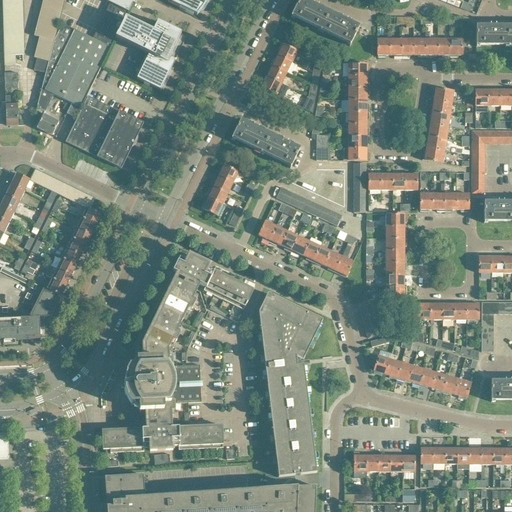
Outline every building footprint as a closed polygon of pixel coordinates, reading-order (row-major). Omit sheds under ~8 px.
[(107,0),(106,2),(110,4),(128,13),(132,4),(135,5),(137,0),(107,0)] [(168,0),(167,2),(197,16),(198,15),(200,13),(201,11),(202,10),(203,8),(204,6),(206,4),(206,2),(207,0),(168,0)] [(320,32),(331,12),(307,0),(300,0),(291,18),(292,19),(293,17),(321,30),(320,32)] [(349,47),(360,26),(331,12),(320,32),(321,33),(322,31),(350,45),(349,47)] [(413,29),(413,18),(402,18),(402,25),(406,25),(406,28),(413,29)] [(173,66),(175,61),(169,58),(170,56),(179,38),(181,34),(158,23),(153,32),(125,19),(115,39),(149,55),(148,57),(137,79),(137,80),(158,90),(161,91),(161,90),(171,69),(173,66)] [(509,49),(509,24),(476,24),(476,48),(477,48),(477,46),(508,46),(508,49),(509,49)] [(46,74),(37,108),(45,112),(53,96),(82,109),(87,98),(111,48),(93,39),(62,25),(54,41),(49,62),(46,74)] [(437,57),(438,41),(430,41),(430,34),(425,34),(425,40),(425,58),(433,58),(433,57),(437,57)] [(389,57),(389,40),(377,40),(377,57),(378,57),(378,58),(385,58),(385,57),(389,57)] [(401,58),(401,40),(389,40),(389,57),(393,57),(393,58),(401,58)] [(414,40),(401,40),(401,58),(409,58),(409,57),(413,57),(414,40)] [(425,40),(414,40),(413,57),(417,57),(417,58),(425,58),(425,40)] [(449,59),(449,41),(438,41),(437,57),(442,57),(442,59),(449,59)] [(462,41),(449,41),(449,59),(457,59),(457,57),(462,57),(462,49),(463,49),(463,41),(462,41)] [(293,64),(299,53),(284,46),(282,46),(279,53),(281,53),(279,57),(293,64)] [(288,75),(293,64),(279,57),(277,61),(276,60),(272,67),(288,75)] [(37,59),(34,71),(46,74),(49,62),(37,59)] [(369,74),(369,66),(367,66),(342,65),(342,78),(347,78),(367,78),(367,74),(369,74)] [(282,86),(288,75),(272,67),(269,74),(270,75),(268,79),(282,86)] [(18,74),(5,75),(5,91),(18,91),(18,74)] [(369,90),(369,82),(367,82),(367,78),(347,78),(347,90),(369,90)] [(277,96),(282,86),(268,79),(266,82),(265,82),(262,88),(263,89),(277,96)] [(369,98),(369,90),(347,90),(348,102),(367,102),(367,98),(369,98)] [(452,105),(454,93),(435,90),(435,91),(433,90),(432,98),(433,98),(433,102),(452,105)] [(488,107),(487,90),(480,90),(480,92),(475,92),(475,113),(488,113),(488,107)] [(499,108),(499,92),(495,92),(495,90),(487,90),(488,107),(499,108)] [(511,108),(511,90),(504,90),(504,92),(499,92),(499,108),(511,108)] [(10,106),(10,97),(6,97),(6,103),(5,103),(6,127),(6,128),(18,127),(17,106),(10,106)] [(142,125),(141,124),(87,98),(82,109),(78,118),(77,120),(66,142),(121,169),(131,148),(132,148),(133,148),(134,147),(135,146),(136,145),(137,144),(137,143),(137,142),(138,141),(138,139),(138,138),(138,137),(138,136),(137,136),(142,125)] [(368,114),(369,106),(367,106),(367,102),(348,102),(348,114),(368,114)] [(450,117),(452,105),(433,102),(432,106),(430,106),(429,114),(450,117)] [(45,112),(37,108),(35,114),(43,118),(37,129),(52,136),(59,123),(44,115),(45,112)] [(367,122),(368,122),(368,114),(348,114),(347,126),(367,126),(367,122)] [(448,129),(450,117),(429,114),(428,121),(429,122),(429,126),(448,129)] [(261,155),(271,134),(242,119),(231,140),(232,141),(233,139),(262,153),(261,155)] [(368,138),(368,130),(367,130),(367,126),(347,126),(347,137),(368,138)] [(447,141),(448,129),(429,126),(428,130),(427,130),(425,137),(447,141)] [(472,133),(472,145),(484,145),(487,145),(487,133),(485,133),(472,133)] [(301,148),(271,134),(261,155),(262,153),(291,167),(290,169),(290,170),(301,148)] [(330,137),(319,136),(312,135),(312,139),(316,142),(316,149),(327,149),(330,149),(330,137)] [(367,145),(368,146),(368,138),(347,137),(347,149),(367,150),(367,145)] [(445,152),(447,141),(425,137),(424,145),(426,146),(425,149),(445,152)] [(316,149),(316,162),(327,162),(327,149),(316,149)] [(368,162),(368,154),(367,154),(367,150),(347,149),(347,150),(343,150),(342,162),(368,162)] [(443,165),(445,152),(425,149),(425,154),(423,153),(422,161),(443,165)] [(240,174),(225,166),(225,167),(224,166),(221,173),(222,174),(220,177),(234,185),(239,174),(240,174)] [(36,184),(41,173),(35,170),(30,181),(36,184)] [(41,187),(47,176),(41,173),(36,184),(41,187)] [(25,191),(30,181),(16,174),(11,185),(25,191)] [(381,192),(381,176),(377,176),(377,174),(368,174),(368,192),(381,192)] [(393,192),(393,174),(385,174),(385,176),(381,176),(381,192),(393,192)] [(405,192),(405,176),(401,176),(401,174),(393,174),(393,192),(405,192)] [(417,192),(417,174),(409,174),(409,176),(405,176),(405,192),(417,192)] [(47,190),(52,179),(47,176),(41,187),(47,190)] [(229,195),(234,185),(220,177),(218,181),(217,181),(213,188),(229,195)] [(53,193),(58,182),(52,179),(47,190),(52,192),(53,193)] [(59,195),(64,184),(58,182),(53,193),(57,194),(59,195)] [(19,202),(25,191),(11,185),(6,195),(19,202)] [(67,199),(72,188),(66,185),(61,197),(67,199)] [(72,202),(78,191),(72,188),(67,199),(72,202)] [(224,206),(229,195),(213,188),(210,195),(212,195),(210,199),(224,206)] [(282,201),(287,190),(281,188),(276,199),(282,201)] [(287,204),(292,193),(287,190),(282,201),(287,204)] [(78,205),(84,194),(78,191),(72,202),(78,205)] [(52,204),(57,194),(53,193),(52,192),(47,202),(52,204)] [(293,206),(298,196),(292,193),(287,204),(293,206)] [(84,208),(89,196),(84,194),(78,205),(84,208)] [(14,213),(19,202),(6,195),(1,206),(14,213)] [(432,211),(432,195),(420,195),(420,213),(428,213),(428,211),(432,211)] [(444,213),(444,195),(432,195),(432,211),(437,211),(437,213),(444,213)] [(456,212),(456,195),(444,195),(444,213),(453,213),(453,211),(456,212)] [(469,211),(469,196),(469,195),(456,195),(456,212),(461,212),(461,213),(468,213),(468,211),(469,211)] [(90,209),(95,199),(89,196),(84,208),(86,209),(90,210),(90,209)] [(298,209),(303,198),(298,196),(293,206),(298,209)] [(304,212),(309,201),(303,198),(298,209),(304,212)] [(219,217),(224,206),(210,199),(208,203),(206,202),(203,209),(204,209),(204,210),(219,217)] [(511,200),(484,200),(484,224),(484,222),(511,221),(511,200)] [(309,214),(314,203),(309,201),(304,212),(309,214)] [(46,215),(52,204),(47,202),(42,213),(46,215)] [(314,217),(320,206),(314,203),(309,214),(314,217)] [(283,214),(286,207),(281,205),(278,211),(283,214)] [(0,219),(9,223),(14,213),(1,206),(0,207),(0,219)] [(320,219),(325,209),(320,206),(314,217),(320,219)] [(102,215),(90,209),(90,210),(86,209),(81,218),(96,226),(99,221),(102,215)] [(325,222),(330,211),(325,209),(320,219),(325,222)] [(331,225),(336,214),(330,211),(325,222),(331,225)] [(235,228),(242,215),(235,212),(229,225),(235,228)] [(41,226),(46,215),(42,213),(37,224),(41,226)] [(341,216),(336,214),(331,225),(336,227),(341,216)] [(305,224),(308,217),(303,215),(300,221),(305,224)] [(386,216),(386,228),(404,228),(405,224),(406,224),(406,216),(386,216)] [(94,231),(96,226),(81,218),(77,229),(92,236),(94,231)] [(0,232),(4,234),(9,223),(0,219),(0,232)] [(269,244),(277,227),(266,222),(266,223),(264,222),(261,229),(262,230),(259,237),(263,239),(262,241),(269,244)] [(36,236),(41,226),(37,224),(32,234),(36,236)] [(288,233),(277,227),(269,244),(276,247),(277,245),(281,247),(288,233)] [(291,254),(299,238),(292,235),(295,230),(290,227),(288,233),(281,247),(285,249),(284,251),(291,254)] [(404,232),(404,228),(386,228),(385,240),(406,240),(406,232),(404,232)] [(89,241),(92,236),(77,229),(72,239),(86,246),(88,241),(89,241)] [(348,244),(352,237),(347,235),(344,242),(348,244)] [(31,247),(35,240),(30,237),(26,245),(31,247)] [(310,243),(309,242),(299,238),(291,254),(298,257),(299,256),(303,257),(310,243)] [(320,248),(320,247),(322,243),(311,238),(309,242),(310,243),(303,257),(307,259),(306,261),(313,264),(320,248)] [(84,251),(86,246),(72,239),(67,249),(82,256),(84,251)] [(406,248),(406,240),(385,240),(385,252),(404,252),(404,248),(406,248)] [(47,246),(42,244),(37,241),(34,246),(40,248),(45,251),(47,246)] [(36,255),(40,248),(34,246),(31,252),(36,255)] [(324,268),(331,253),(320,248),(313,264),(320,267),(321,266),(324,268)] [(79,262),(82,256),(67,249),(62,259),(76,266),(79,262)] [(404,256),(404,252),(385,252),(385,264),(406,264),(406,256),(404,256)] [(335,274),(342,258),(331,253),(324,268),(328,269),(327,271),(335,274)] [(201,403),(201,398),(200,366),(172,367),(172,361),(168,361),(167,350),(172,340),(175,342),(179,335),(175,334),(188,308),(191,309),(194,303),(191,301),(199,285),(205,288),(213,271),(208,269),(210,266),(189,255),(187,259),(181,255),(173,272),(176,274),(166,296),(142,344),(142,350),(143,361),(137,361),(136,363),(135,363),(133,365),(132,366),(130,368),(130,369),(129,370),(127,373),(126,374),(126,375),(126,376),(125,378),(125,380),(124,382),(124,383),(124,386),(124,388),(124,391),(125,392),(125,393),(125,395),(126,398),(127,400),(128,402),(129,404),(130,405),(132,407),(134,409),(136,410),(138,412),(140,413),(145,413),(146,430),(143,430),(144,452),(179,451),(178,428),(171,429),(170,404),(201,403)] [(491,274),(491,257),(487,257),(486,256),(479,256),(479,257),(478,257),(478,274),(491,274)] [(503,274),(503,256),(495,256),(495,257),(491,257),(491,274),(503,274)] [(511,274),(511,257),(511,258),(511,256),(503,256),(503,274),(511,274)] [(346,277),(353,262),(342,258),(335,274),(342,277),(342,276),(346,277)] [(74,271),(76,266),(62,259),(57,269),(72,277),(74,271)] [(32,263),(32,264),(26,262),(24,266),(35,271),(38,266),(32,263)] [(406,272),(406,264),(385,264),(385,276),(404,276),(404,272),(406,272)] [(24,266),(21,273),(22,273),(26,275),(27,273),(33,276),(35,271),(24,266)] [(2,269),(0,272),(27,286),(29,282),(2,269)] [(69,282),(72,277),(57,269),(52,280),(66,287),(69,282)] [(213,296),(223,276),(213,271),(205,288),(203,291),(213,296)] [(223,301),(233,281),(223,276),(213,296),(223,301)] [(404,280),(404,276),(385,276),(385,288),(406,288),(406,280),(404,280)] [(64,291),(66,287),(52,280),(47,289),(52,292),(62,297),(65,292),(64,291)] [(233,306),(243,286),(233,281),(223,301),(233,306)] [(243,311),(253,291),(243,286),(233,306),(243,311)] [(406,296),(406,288),(385,288),(385,300),(404,300),(404,296),(406,296)] [(28,320),(0,321),(0,341),(40,340),(56,309),(62,298),(44,289),(28,320)] [(317,474),(304,365),(301,366),(300,359),(303,361),(322,321),(268,294),(260,310),(261,310),(262,317),(259,317),(278,478),(317,474)] [(430,321),(430,303),(422,303),(422,305),(418,305),(418,321),(430,321)] [(442,321),(442,305),(438,305),(438,303),(430,303),(430,321),(442,321)] [(454,321),(454,303),(446,303),(446,305),(442,305),(442,321),(454,321)] [(466,321),(466,305),(462,305),(462,303),(454,303),(454,321),(466,321)] [(478,322),(478,303),(470,303),(470,305),(466,305),(466,321),(478,322)] [(499,316),(499,304),(481,304),(481,316),(493,316),(499,316)] [(359,308),(362,317),(374,314),(372,305),(359,308)] [(210,321),(214,315),(214,314),(209,312),(205,319),(210,321)] [(380,336),(374,314),(362,317),(368,339),(380,336)] [(381,345),(383,339),(370,342),(371,348),(381,345)] [(463,355),(465,349),(461,347),(460,349),(456,348),(454,353),(463,355)] [(478,352),(465,349),(463,355),(478,360),(478,352)] [(385,375),(390,360),(378,356),(373,372),(374,372),(373,374),(380,376),(381,374),(385,375)] [(396,380),(401,363),(390,360),(385,375),(389,376),(388,378),(396,380)] [(408,382),(412,367),(401,363),(396,380),(403,383),(404,381),(408,382)] [(419,387),(424,370),(412,367),(408,382),(412,383),(411,385),(419,387)] [(431,389),(435,373),(424,370),(419,387),(426,389),(427,388),(431,389)] [(442,394),(447,377),(435,373),(431,389),(435,390),(434,392),(442,394)] [(454,396),(459,380),(447,377),(442,394),(449,396),(450,395),(454,396)] [(466,400),(472,379),(468,377),(467,383),(459,380),(454,396),(458,397),(457,398),(465,401),(465,399),(466,400)] [(511,379),(491,379),(490,403),(491,403),(491,401),(511,400),(511,379)] [(223,449),(222,426),(211,427),(212,449),(223,449)] [(201,450),(200,427),(189,428),(190,450),(201,450)] [(212,449),(211,427),(200,427),(201,450),(212,449)] [(190,450),(189,428),(178,428),(179,451),(190,450)] [(116,431),(117,453),(130,453),(129,430),(116,431)] [(129,430),(130,453),(144,452),(143,430),(129,430)] [(116,431),(102,432),(103,450),(110,450),(110,454),(117,453),(116,431)] [(432,466),(432,450),(428,450),(428,448),(421,448),(421,449),(420,449),(420,465),(432,466)] [(444,466),(444,448),(437,448),(436,450),(432,450),(432,466),(434,466),(434,471),(441,471),(441,466),(444,466)] [(456,466),(456,450),(452,450),(452,448),(444,448),(444,466),(456,466)] [(461,450),(456,450),(456,466),(457,466),(457,470),(461,470),(461,466),(468,466),(469,448),(461,448),(461,450)] [(480,466),(481,450),(477,450),(477,448),(469,448),(468,466),(480,466)] [(493,466),(493,448),(485,448),(485,450),(481,450),(480,466),(493,466)] [(505,466),(505,450),(501,450),(501,448),(493,448),(493,466),(505,466)] [(234,460),(233,450),(226,450),(226,461),(234,460)] [(169,455),(154,456),(155,466),(170,465),(169,455)] [(366,474),(366,455),(358,455),(358,457),(354,457),(354,465),(352,465),(352,473),(353,473),(353,479),(366,479),(367,474),(366,474)] [(378,474),(378,457),(374,457),(374,455),(366,455),(366,474),(367,474),(378,474)] [(390,474),(390,455),(382,455),(382,457),(378,457),(378,474),(390,474)] [(402,474),(402,457),(398,457),(398,455),(390,455),(390,474),(402,474)] [(414,474),(414,456),(406,456),(406,457),(402,457),(402,474),(414,474)] [(107,478),(105,479),(106,503),(109,502),(109,508),(107,508),(106,511),(314,511),(316,487),(313,488),(301,488),(277,490),(266,490),(144,498),(143,476),(140,476),(107,478)] [(414,490),(402,490),(402,503),(409,503),(414,503),(414,496),(414,490)] [(505,499),(505,492),(497,492),(492,492),(492,499),(497,499),(497,500),(505,500),(505,499)]
